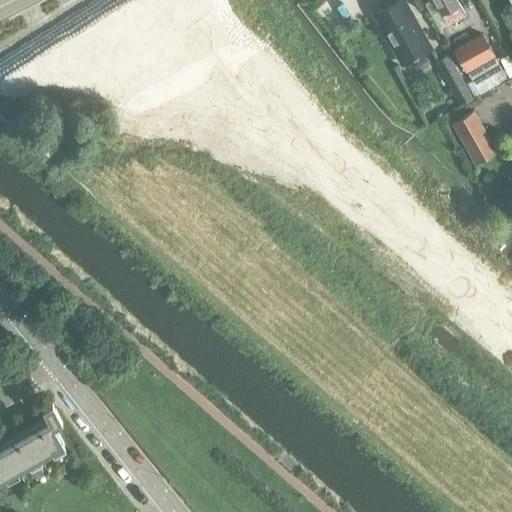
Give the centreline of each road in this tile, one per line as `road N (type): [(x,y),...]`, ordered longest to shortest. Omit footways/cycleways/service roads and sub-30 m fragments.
road 1 (tertiary): [(511,345),(242,107)]
road 2 (tertiary): [(174,511),(56,361)]
